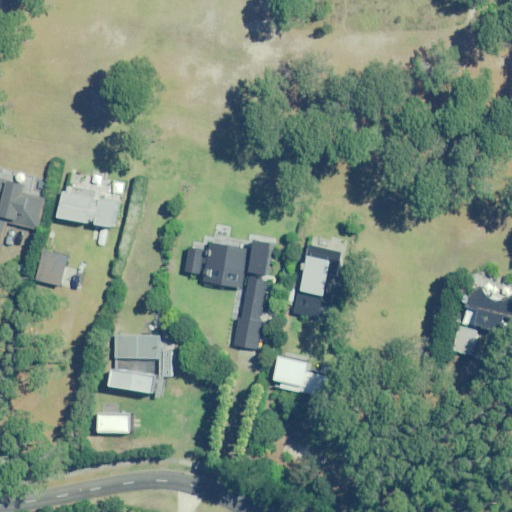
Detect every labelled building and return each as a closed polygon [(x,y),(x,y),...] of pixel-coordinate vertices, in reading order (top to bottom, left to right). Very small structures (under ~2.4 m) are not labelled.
[(36,177),(0,168),(0,250),(3,251),(9,223),(39,231),(47,199),(31,195),(36,177)] [(120,202),(103,199),(102,203),(96,202),(97,198),(66,192),(61,218),(92,224),(92,220),(99,221),(99,225),(115,228),(120,202)] [(301,290),(297,289),(293,309),(297,310),(296,314),(328,321),(333,296),(327,295),(331,276),(339,277),(345,253),(311,246),(301,290)] [(71,257),(46,251),(39,281),(63,287),(71,257)] [(511,298),(510,298),(510,301),(504,299),(505,295),(494,292),(493,298),(476,294),(473,308),(484,310),(480,325),(504,331),(508,316),(511,317),(511,298)] [(479,331),(461,327),(455,351),(473,356),(479,331)] [(166,377),(174,377),(174,350),(160,350),(160,336),(117,335),(116,358),(118,358),(113,386),(158,393),(160,381),(165,382),(166,377)] [(323,366),(322,373),(311,370),(312,363),(282,357),(277,380),(284,382),(283,388),(327,398),(333,368),(323,366)] [(133,433),(134,416),(102,416),(102,433),(133,433)]
